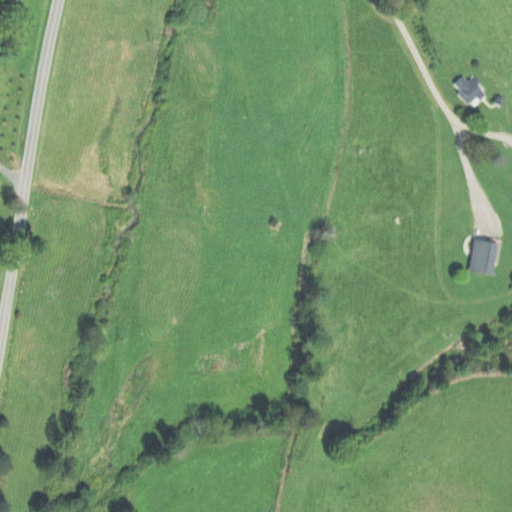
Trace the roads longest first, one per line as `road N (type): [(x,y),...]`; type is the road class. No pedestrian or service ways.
road 1 (residential): [(0,339),(59,0)]
road 2 (residential): [(511,142),(442,123),(373,0)]
